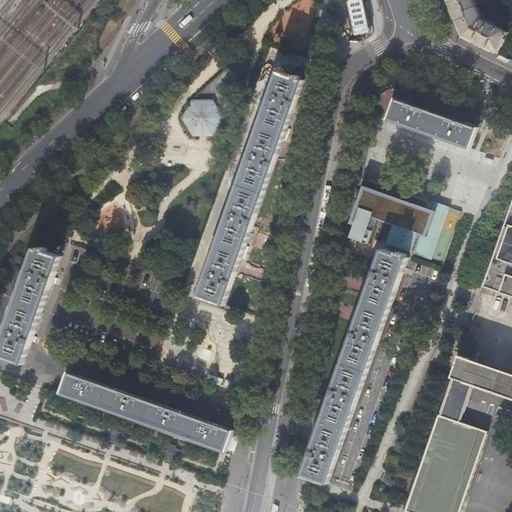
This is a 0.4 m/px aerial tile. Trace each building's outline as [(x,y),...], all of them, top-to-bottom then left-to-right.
[(448,0),(464,37),(498,53),(508,32),(482,19),(474,0),(448,0)] [(201,297),(226,305),(237,274),(245,251),(287,133),(295,109),(305,80),(302,79),(303,77),(297,75),(296,77),(281,72),(201,297)] [(408,102),(396,98),(388,119),(471,149),(479,127),(466,123),(467,121),(461,118),(455,116),(454,119),(420,106),(421,104),(416,102),(409,100),(408,102)] [(182,118),(193,136),(214,136),(224,118),(213,99),(192,100),(182,118)] [(429,258),(447,206),(433,201),(432,202),(429,201),(429,199),(422,197),(422,199),(417,197),(418,196),(398,189),(397,190),(393,188),(393,187),(371,179),(363,177),(355,219),(358,220),(355,226),(352,237),(373,244),(382,218),(394,222),(386,243),(411,252),(412,250),(415,251),(414,253),(429,258)] [(511,203),(484,286),(511,295),(511,372),(460,355),(453,377),(475,384),(511,397),(511,203)] [(429,258),(432,259),(451,207),(447,206),(429,258)] [(0,355),(25,363),(34,337),(54,282),(62,256),(47,251),(48,249),(43,247),(42,249),(38,248),(0,355)] [(306,475),(330,483),(409,257),(406,256),(407,254),(399,251),(398,253),(385,249),(371,287),(361,317),(329,407),(320,433),(306,475)] [(61,393),(228,451),(235,429),(216,423),(169,406),(122,390),(85,377),(69,371),(61,393)] [(475,384),(453,377),(407,510),(411,511),(460,511),(489,431),(462,421),(475,384)]
